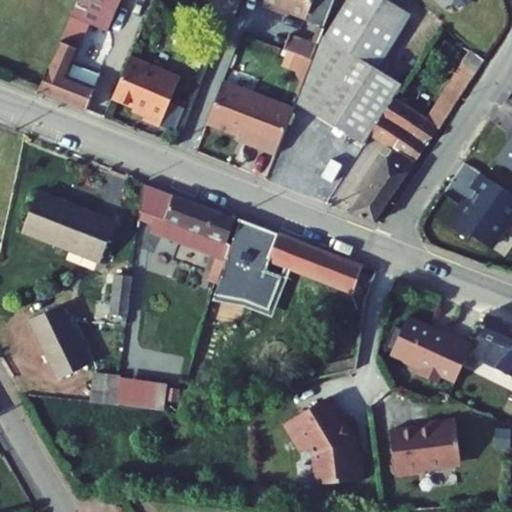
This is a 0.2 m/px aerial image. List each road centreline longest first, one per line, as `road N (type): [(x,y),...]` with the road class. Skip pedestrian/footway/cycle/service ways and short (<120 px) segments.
road 1 (tertiary): [(388,250),(0,100)]
road 2 (residential): [(388,250),(416,192),(511,52)]
road 3 (unknown): [(180,169),(260,0)]
road 4 (residential): [(69,511),(0,394)]
road 5 (tertiary): [(511,298),(388,250)]
